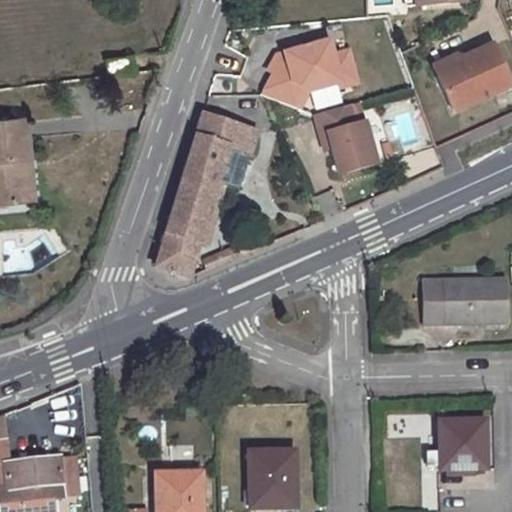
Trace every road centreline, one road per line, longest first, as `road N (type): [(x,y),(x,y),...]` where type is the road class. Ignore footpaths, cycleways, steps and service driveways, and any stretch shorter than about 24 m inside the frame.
road 1 (unclassified): [(125,332),(118,272),(211,0)]
road 2 (secondary): [(511,165),(343,243)]
road 3 (residential): [(194,301),(258,351),(349,373)]
road 4 (secondary): [(343,243),(194,301)]
road 5 (residential): [(349,373),(503,372)]
road 6 (residential): [(503,372),(506,511)]
road 7 (residential): [(349,373),(351,511)]
road 8 (secondary): [(125,332),(0,376)]
road 9 (residential): [(343,243),(349,373)]
